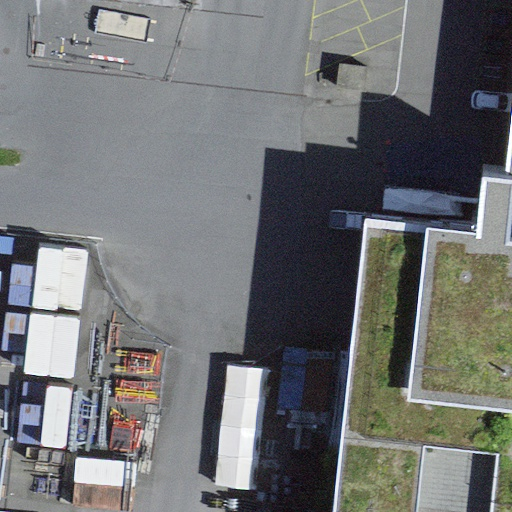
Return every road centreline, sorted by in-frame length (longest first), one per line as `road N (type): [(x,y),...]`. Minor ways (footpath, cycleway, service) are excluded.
road 1 (unknown): [(285,0),(209,511)]
road 2 (unclassified): [(345,240),(0,201)]
